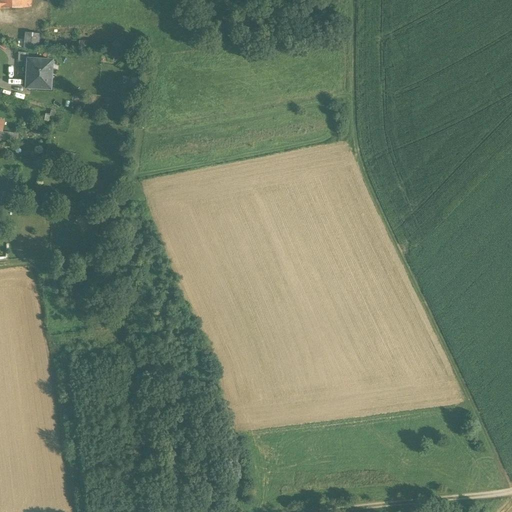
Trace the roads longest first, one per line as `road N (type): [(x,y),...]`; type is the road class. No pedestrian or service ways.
road 1 (track): [(351,0),(350,146),(511,483)]
road 2 (track): [(128,187),(64,260),(0,264)]
road 3 (track): [(511,495),(357,511)]
